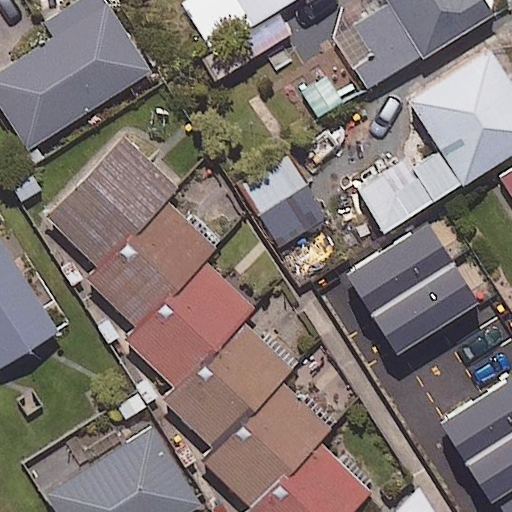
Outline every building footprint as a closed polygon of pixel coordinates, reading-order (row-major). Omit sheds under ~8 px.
[(148,67),(105,0),(72,0),(35,24),(44,38),(0,66),(0,105),(25,146),(148,67)] [(283,0),(181,0),(209,45),(283,0)] [(371,83),(495,7),(490,0),(351,0),(328,14),(371,83)] [(511,145),(511,84),(487,44),(402,97),(418,123),(399,135),(408,150),(350,186),(377,229),(511,145)] [(341,100),(323,70),(296,86),(314,116),(341,100)] [(94,263),(164,194),(174,184),(123,131),(42,210),(94,263)] [(285,147),(240,175),(262,210),(307,181),(285,147)] [(511,162),(498,172),(511,193),(511,162)] [(134,323),(205,254),(214,245),(164,194),(94,263),(85,272),(134,323)] [(0,361),(55,326),(0,239),(0,361)] [(330,315),(347,305),(356,320),(374,310),(365,295),(392,279),(372,243),(309,278),(330,315)] [(171,383),(243,315),(254,304),(205,254),(134,323),(123,334),(171,383)] [(202,455),(286,374),(293,366),(243,315),(171,383),(151,403),(202,455)] [(511,511),(511,373),(444,416),(450,426),(420,445),(445,485),(472,467),(500,511),(511,511)] [(250,505),(320,435),(333,422),(286,374),(202,455),(250,505)] [(181,511),(198,501),(150,426),(45,493),(56,511),(181,511)] [(320,435),(250,505),(242,511),(346,511),(371,487),(320,435)] [(434,511),(419,489),(384,511),(434,511)]
